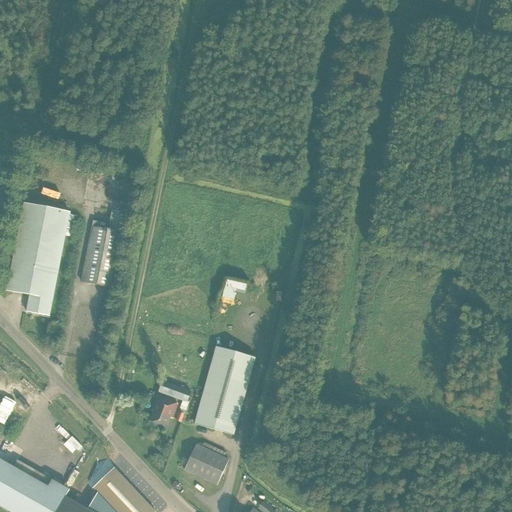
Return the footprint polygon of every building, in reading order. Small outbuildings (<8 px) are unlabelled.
[(49,316),(64,240),(70,213),(24,204),(7,291),(30,295),(26,312),(49,316)] [(81,282),(113,288),(127,214),(112,211),(108,231),(92,228),(81,282)] [(223,297),(235,299),(236,291),(245,293),(246,283),(226,280),(223,297)] [(234,435),(255,358),(216,347),(194,424),(234,435)] [(159,392),(188,403),(192,392),(163,381),(159,392)] [(172,419),(177,404),(157,396),(152,411),(153,412),(149,422),(166,428),(170,418),(172,419)] [(185,415),(179,413),(176,421),(181,423),(185,415)] [(225,452),(204,442),(202,448),(196,445),(185,470),(217,486),(229,460),(222,457),(225,452)] [(0,460),(0,506),(10,511),(56,511),(65,497),(69,490),(12,457),(8,464),(0,460)] [(65,497),(57,511),(153,511),(113,468),(91,488),(95,492),(85,509),(65,497)] [(262,511),(275,511),(263,502),(258,508),(262,511)]
